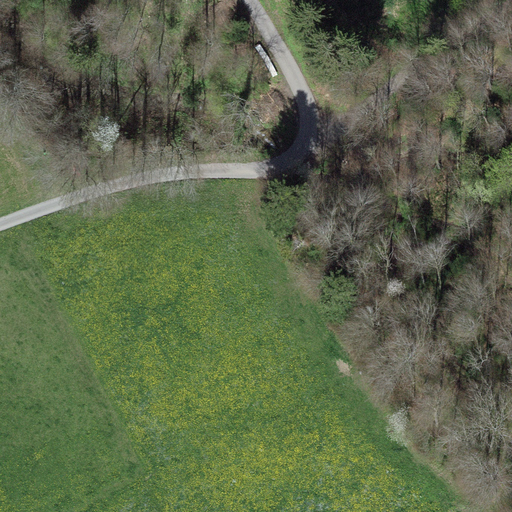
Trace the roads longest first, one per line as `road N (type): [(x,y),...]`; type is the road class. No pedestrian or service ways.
road 1 (unclassified): [(0,224),(148,177),(278,167),(323,143)]
road 2 (unclassified): [(323,143),(404,70),(474,23)]
road 3 (residential): [(252,0),(323,143)]
